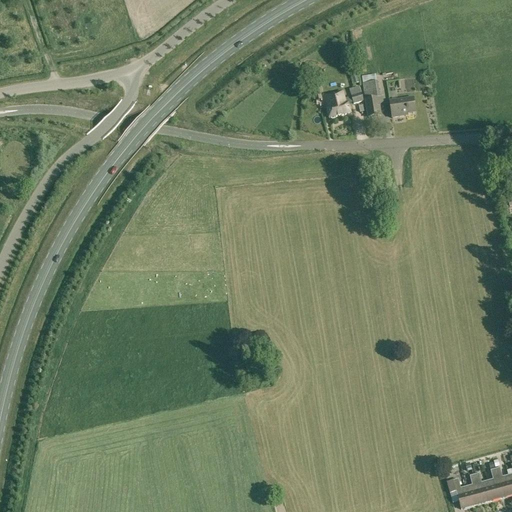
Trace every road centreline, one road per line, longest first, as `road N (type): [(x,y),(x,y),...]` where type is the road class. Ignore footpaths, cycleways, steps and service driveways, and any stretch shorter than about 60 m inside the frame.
road 1 (primary): [(0,411),(24,323),(88,196),(190,79),(300,0)]
road 2 (residential): [(325,145),(511,133)]
road 3 (unclassified): [(0,266),(47,178),(101,131)]
road 4 (unclassified): [(0,92),(131,68)]
